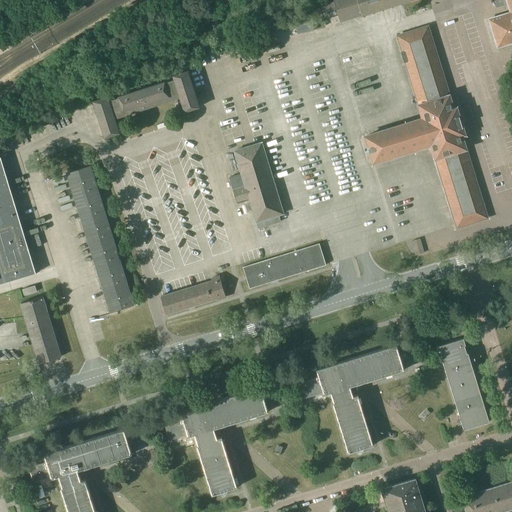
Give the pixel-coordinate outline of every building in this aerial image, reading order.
[(363,15),(394,5),(411,0),(334,0),(334,1),(324,4),(326,12),(337,8),(341,21),(362,14),(363,15)] [(511,0),(496,0),(494,1),(497,7),(509,4),(511,13),(490,19),(498,46),(511,42),(511,0)] [(452,105),(437,56),(428,26),(398,36),(423,118),(366,136),(374,162),(432,144),(457,227),(487,217),(462,135),(465,134),(457,108),(459,107),(457,103),(452,105)] [(173,75),(175,79),(165,82),(165,81),(118,96),(119,97),(110,100),(108,96),(93,101),(105,137),(120,132),(115,119),(119,118),(120,121),(124,119),(123,116),(173,100),(174,103),(178,102),(177,99),(180,98),(185,112),(200,107),(188,70),(173,75)] [(235,151),(237,157),(242,173),(229,177),(237,201),(246,199),(247,201),(250,200),(256,222),(257,222),(259,228),(281,221),(279,215),(284,213),(262,142),(235,151)] [(0,283),(7,282),(36,273),(1,157),(0,156),(0,283)] [(67,173),(85,232),(110,312),(134,304),(91,165),(67,173)] [(250,288),(271,282),(271,280),(277,278),(277,280),(299,273),(298,271),(304,269),(305,271),(326,265),(320,243),(243,267),(250,288)] [(188,307),(192,306),(194,306),(226,296),(220,275),(211,278),(212,280),(161,296),(162,299),(161,299),(163,303),(164,307),(165,311),(166,312),(166,314),(188,307)] [(35,285),(23,289),(25,295),(37,291),(35,285)] [(43,296),(21,303),(39,363),(61,357),(43,296)] [(490,421),(468,353),(467,353),(465,345),(466,344),(464,338),(438,346),(440,352),(441,352),(444,360),(443,360),(464,429),(490,421)] [(351,386),(374,379),(405,369),(397,344),(317,369),(319,377),(302,383),(306,397),(324,392),(324,394),(331,392),(334,402),(333,402),(349,452),(374,445),(358,394),(354,396),(351,386)] [(215,428),(238,421),(268,412),(261,386),(181,411),(183,420),(165,425),(170,439),(188,434),(188,436),(195,435),(198,444),(197,444),(212,495),(237,487),(222,436),(217,438),(215,428)] [(96,511),(86,479),(81,480),(78,470),(132,454),(125,429),(44,453),(47,462),(29,467),(34,482),(51,476),(52,479),(59,476),(62,486),(61,486),(68,511),(96,511)] [(426,511),(420,491),(420,492),(415,478),(412,479),(412,478),(385,487),(382,488),(386,502),(387,505),(388,511),(426,511)] [(511,511),(511,481),(462,497),(466,511),(511,511)]
